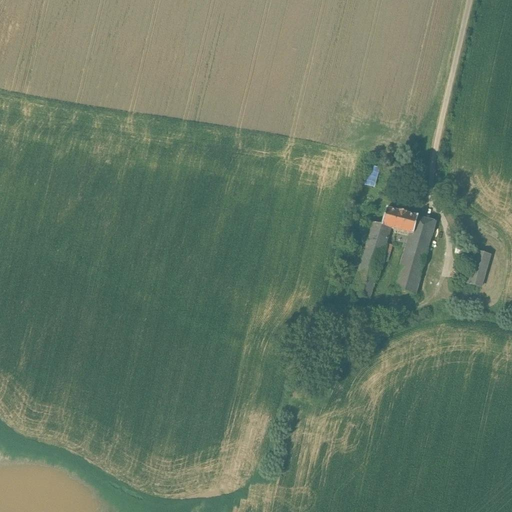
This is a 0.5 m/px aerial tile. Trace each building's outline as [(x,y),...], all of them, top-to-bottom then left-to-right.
[(379,167),(371,164),(368,174),(376,177),(379,167)] [(417,218),(386,210),(381,227),(390,230),(409,235),(412,236),(417,218)] [(417,218),(412,236),(409,235),(393,291),(415,296),(431,239),(435,223),(417,218)] [(372,224),(351,295),(369,301),(381,263),(387,242),(390,230),(381,227),(372,224)] [(387,242),(381,263),(387,264),(393,243),(387,242)] [(472,252),(463,282),(481,288),(490,257),(472,252)]
